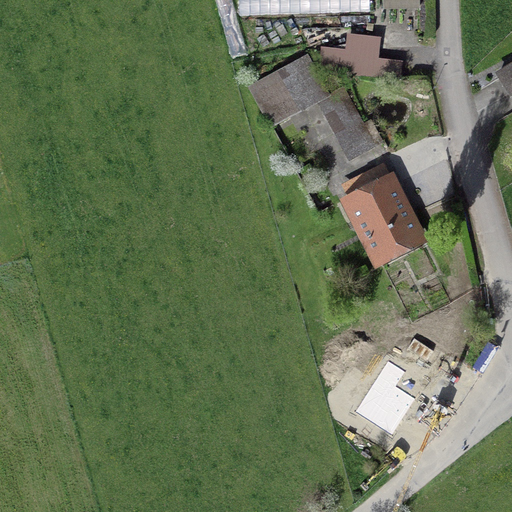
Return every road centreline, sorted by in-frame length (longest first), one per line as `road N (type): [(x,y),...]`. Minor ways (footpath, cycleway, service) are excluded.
road 1 (residential): [(447,0),(461,118),(511,319)]
road 2 (residential): [(511,402),(370,511)]
